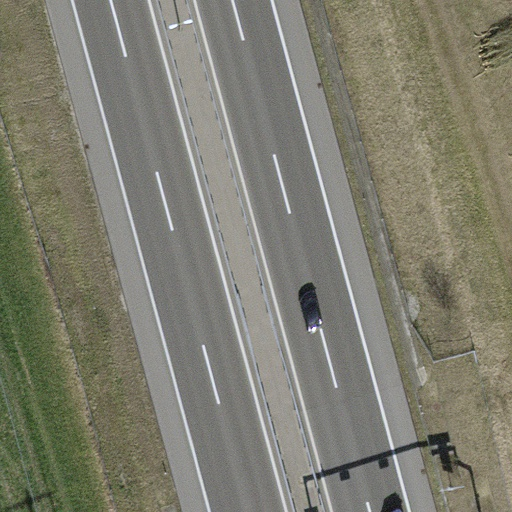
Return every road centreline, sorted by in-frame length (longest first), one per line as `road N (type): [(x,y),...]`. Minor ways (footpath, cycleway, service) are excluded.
road 1 (motorway): [(371,511),(234,0)]
road 2 (motorway): [(111,0),(247,511)]
road 3 (track): [(442,0),(511,208)]
